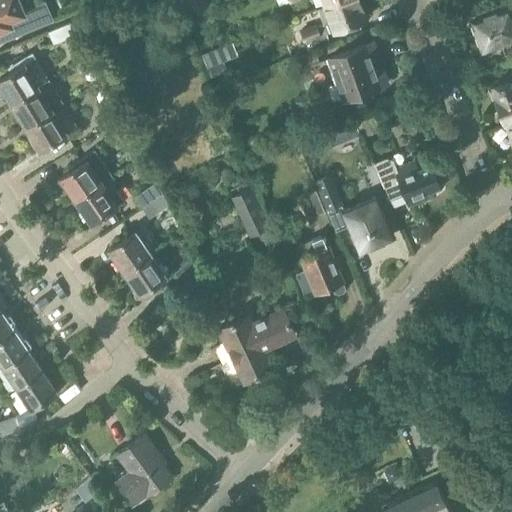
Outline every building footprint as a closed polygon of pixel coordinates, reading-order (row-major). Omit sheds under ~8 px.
[(0,0),(0,42),(54,20),(46,1),(44,1),(45,3),(24,12),(19,0),(0,0)] [(180,0),(186,13),(207,5),(205,0),(180,0)] [(290,0),(291,3),(299,0),(322,0),(325,5),(317,8),(318,9),(343,0),(290,0)] [(330,32),(335,30),(335,32),(365,20),(361,10),(364,1),(363,0),(343,0),(318,9),(324,24),(326,23),(330,32)] [(482,18),(472,22),(482,51),(511,40),(511,24),(511,23),(511,0),(504,4),(507,10),(496,13),(494,7),(480,12),(482,18)] [(70,22),(48,31),(53,43),(75,34),(70,22)] [(309,51),(330,44),(326,33),(321,34),(318,24),(300,30),(304,43),(306,42),(309,51)] [(366,45),(329,58),(334,71),(332,74),(334,79),(337,81),(344,99),(366,91),(369,92),(374,91),(376,87),(381,85),(380,84),(388,81),(383,67),(375,70),(366,45)] [(288,60),(292,73),(320,63),(316,50),(288,60)] [(49,80),(49,79),(32,51),(12,63),(16,68),(0,77),(0,84),(11,104),(49,80)] [(76,64),(82,73),(94,66),(89,57),(76,64)] [(49,80),(11,104),(25,127),(63,103),(49,80)] [(508,123),(511,121),(511,80),(491,88),(505,124),(508,123)] [(63,103),(25,127),(39,150),(77,127),(63,103)] [(103,131),(124,117),(117,106),(96,120),(103,131)] [(356,120),(360,130),(385,119),(381,109),(356,120)] [(227,129),(219,112),(198,121),(206,139),(227,129)] [(131,128),(124,117),(103,131),(110,142),(131,128)] [(343,123),(349,139),(360,134),(354,119),(343,123)] [(249,138),(242,142),(245,148),(252,145),(253,145),(249,138)] [(75,198),(101,181),(111,174),(93,148),(69,164),(71,167),(59,175),(75,198)] [(433,162),(418,168),(414,159),(395,166),(392,159),(385,157),(373,162),(389,199),(403,194),(407,206),(430,197),(428,192),(442,187),(433,162)] [(328,213),(343,207),(331,173),(315,179),(328,213)] [(111,174),(101,181),(75,198),(90,221),(121,200),(112,187),(117,183),(111,174)] [(142,207),(163,192),(155,182),(134,196),(142,207)] [(231,196),(250,236),(269,227),(250,187),(231,196)] [(316,215),(324,212),(316,189),(306,193),(307,198),(295,203),(302,223),(317,218),(316,215)] [(163,192),(142,207),(149,217),(170,203),(163,192)] [(374,197),(344,210),(361,251),(391,238),(374,197)] [(125,271),(150,254),(134,230),(109,247),(125,271)] [(323,236),(297,246),(307,269),(296,274),(306,296),(331,286),(334,292),(338,295),(344,292),(345,287),(323,236)] [(165,276),(150,254),(125,271),(140,293),(165,276)] [(195,255),(174,272),(183,284),(204,267),(195,255)] [(0,339),(14,329),(0,309),(0,339)] [(283,309),(251,324),(246,315),(219,328),(242,380),(270,367),(262,349),(294,334),(283,309)] [(14,329),(0,339),(0,369),(2,368),(28,350),(14,329)] [(42,370),(28,350),(2,368),(16,388),(42,370)] [(42,370),(16,388),(30,408),(56,391),(42,370)] [(14,416),(0,420),(0,434),(18,428),(14,416)] [(131,502),(146,492),(147,493),(170,476),(155,456),(158,454),(142,433),(117,451),(131,471),(116,481),(131,502)] [(89,477),(77,486),(88,501),(91,499),(93,502),(102,495),(89,477)] [(382,504),(386,511),(449,511),(434,480),(382,504)] [(0,511),(8,511),(3,501),(0,502),(0,511)]
